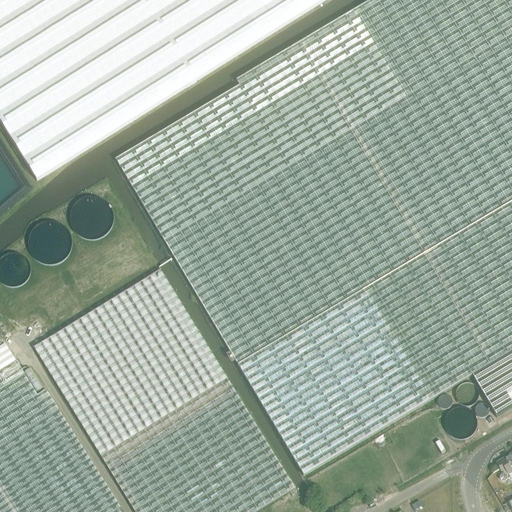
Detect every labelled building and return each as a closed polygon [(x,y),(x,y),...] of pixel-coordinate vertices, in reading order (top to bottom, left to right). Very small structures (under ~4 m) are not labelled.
[(0,0),(0,122),(38,183),(326,0),(0,0)] [(240,87),(116,160),(165,242),(234,360),(303,476),(427,403),(471,377),(511,353),(511,0),(371,0),(353,11),(236,81),(240,87)] [(4,345),(0,340),(0,372),(16,362),(4,345)] [(511,353),(471,377),(472,379),(497,421),(511,412),(511,353)] [(119,511),(118,511),(121,509),(46,391),(37,396),(24,376),(25,375),(16,362),(0,372),(0,511),(119,511)] [(463,384),(459,386),(457,389),(455,392),(455,396),(455,399),(457,403),(459,405),(463,407),(467,408),(471,407),(475,404),(477,401),(478,397),(478,393),(477,389),(474,386),(470,384),(466,384),(463,384)] [(454,409),(450,412),(446,415),(444,420),(444,426),(445,431),(448,435),(452,439),(457,440),(462,441),(468,439),(472,436),(475,431),(476,426),(476,420),(474,415),(470,411),(465,409),(460,408),(454,409)] [(506,477),(511,473),(511,452),(511,453),(511,455),(496,464),(502,473),(503,472),(503,475),(501,476),(500,477),(500,480),(501,481),(503,482),(505,481),(506,480),(506,477)]
